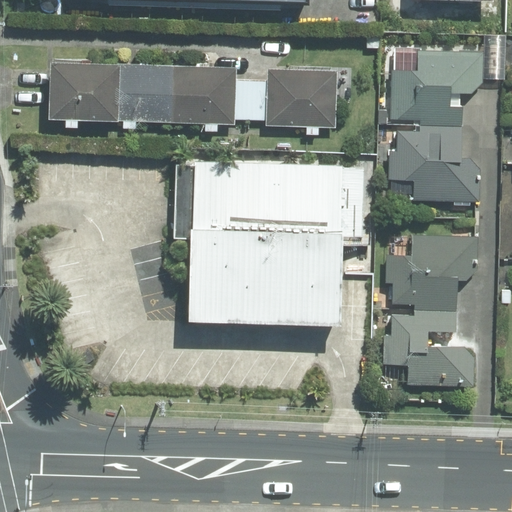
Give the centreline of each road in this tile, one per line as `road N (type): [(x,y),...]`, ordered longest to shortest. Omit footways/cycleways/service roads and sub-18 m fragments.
road 1 (tertiary): [(511,475),(98,466)]
road 2 (secondary): [(0,361),(56,440),(98,466)]
